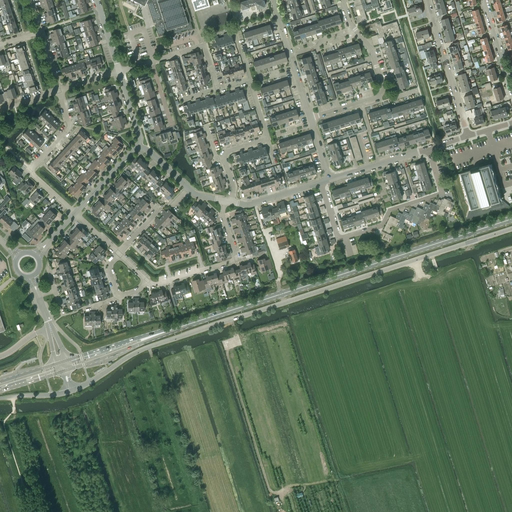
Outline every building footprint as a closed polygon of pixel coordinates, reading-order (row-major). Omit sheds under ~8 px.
[(148,0),(147,4),(153,23),(155,23),(156,26),(155,26),(158,37),(164,35),(164,37),(177,32),(177,34),(181,33),(181,31),(187,29),(188,31),(193,29),(190,22),(191,22),(184,0),(148,0)] [(191,0),(195,11),(209,6),(207,0),(191,0)] [(241,0),(242,2),(239,2),(242,10),(249,8),(249,7),(255,5),(257,9),(265,7),(262,0),(241,0)] [(364,11),(375,8),(379,6),(376,0),(370,0),(371,4),(366,5),(365,3),(361,4),(364,11)] [(384,1),(385,5),(383,5),(384,7),(379,8),(379,6),(375,8),(377,14),(392,9),(389,0),(386,0),(387,0),(384,1)] [(52,1),(41,5),(42,9),(46,8),(46,10),(54,8),(52,1)] [(88,1),(76,4),(78,10),(86,7),(85,4),(89,3),(88,1)] [(364,11),(361,4),(361,2),(354,4),(356,10),(358,9),(360,15),(354,17),(356,23),(366,20),(364,11)] [(414,7),(417,15),(423,13),(421,8),(420,6),(414,7)] [(417,15),(414,7),(407,10),(407,12),(409,11),(411,17),(417,15)] [(0,11),(1,16),(4,16),(11,13),(11,11),(12,10),(11,8),(2,11),(0,11)] [(54,8),(46,10),(47,13),(44,14),(45,18),(56,15),(54,8)] [(56,15),(45,18),(46,22),(50,21),(51,24),(58,22),(56,15)] [(333,16),(336,25),(341,24),(339,15),(333,16)] [(83,28),(92,25),(91,22),(95,21),(94,19),(90,20),(82,22),(83,28)] [(326,29),(323,20),(318,21),(318,23),(320,30),(321,30),(326,29)] [(380,21),(370,24),(365,26),(367,32),(377,28),(379,34),(370,37),(371,40),(378,38),(382,37),(384,36),(383,33),(381,26),(380,21)] [(396,22),(381,26),(383,33),(387,32),(386,30),(392,28),(393,33),(392,33),(393,38),(401,35),(396,22)] [(313,25),(316,34),(321,32),(321,30),(320,30),(318,23),(313,25)] [(259,28),(262,37),(267,35),(264,26),(259,28)] [(52,39),(55,38),(62,36),(60,28),(53,31),(53,33),(50,34),(52,39)] [(97,29),(85,33),(86,38),(95,35),(94,32),(98,31),(97,29)] [(300,38),(297,29),(292,31),(295,40),(300,38)] [(249,31),(251,40),(257,39),(254,30),(249,31)] [(422,31),(424,39),(430,37),(428,30),(422,31)] [(418,41),(424,39),(422,31),(416,33),(418,41)] [(231,44),(234,43),(231,36),(229,37),(228,34),(223,35),(224,38),(219,40),(218,37),(215,38),(216,38),(210,40),(213,47),(215,47),(217,53),(215,54),(217,61),(222,60),(222,59),(222,57),(220,51),(222,50),(221,47),(227,46),(228,49),(232,47),(231,44)] [(55,38),(52,39),(53,43),(56,42),(57,45),(64,42),(62,36),(55,38)] [(100,38),(88,42),(89,47),(98,45),(97,42),(101,41),(100,38)] [(385,48),(394,45),(392,40),(383,43),(385,48)] [(64,42),(57,45),(58,47),(54,48),(56,53),(59,52),(66,49),(64,42)] [(450,51),(451,53),(458,51),(460,51),(458,45),(459,45),(458,42),(452,44),(453,46),(449,47),(449,48),(448,48),(449,51),(450,51)] [(24,51),(25,51),(23,44),(14,47),(16,53),(24,51)] [(348,47),(350,56),(356,54),(353,45),(348,47)] [(428,58),(435,55),(433,50),(432,50),(431,46),(426,47),(425,48),(425,50),(426,52),(424,52),(425,55),(427,55),(428,58)] [(66,49),(59,52),(56,53),(57,57),(60,55),(61,58),(68,56),(66,49)] [(340,59),(337,50),(335,51),(336,53),(333,54),(336,62),(341,61),(340,59)] [(16,53),(15,53),(17,60),(26,57),(24,51),(16,53)] [(189,61),(203,56),(202,54),(199,55),(198,52),(190,54),(191,58),(188,58),(189,60),(189,61)] [(279,54),(282,63),(287,61),(284,52),(279,54)] [(0,65),(3,65),(4,67),(9,66),(6,55),(3,56),(2,55),(0,55),(0,65)] [(430,66),(431,68),(432,67),(437,66),(436,61),(437,61),(435,55),(428,58),(426,58),(427,61),(428,61),(430,66)] [(203,56),(189,61),(190,63),(192,62),(193,65),(201,62),(201,59),(203,58),(203,56)] [(303,65),(312,62),(310,56),(301,59),(303,65)] [(390,64),(399,61),(397,56),(388,58),(390,64)] [(19,65),(28,62),(26,57),(17,60),(19,65)] [(99,58),(94,59),(98,72),(100,71),(99,67),(102,66),(101,64),(104,63),(102,57),(99,58)] [(272,66),(269,57),(263,59),(266,67),(272,66)] [(85,59),(77,61),(78,64),(82,77),(85,76),(83,72),(86,71),(85,69),(88,68),(86,62),(85,59)] [(89,61),(86,62),(88,68),(91,67),(92,69),(94,68),(96,73),(98,72),(94,59),(89,61)] [(172,67),(180,65),(179,61),(178,61),(177,59),(169,61),(170,64),(171,64),(172,67)] [(261,69),(258,60),(253,62),(256,71),(261,69)] [(28,62),(19,65),(18,66),(20,71),(21,71),(30,68),(28,62)] [(201,62),(193,65),(194,68),(192,69),(192,71),(206,67),(205,65),(202,65),(201,62)] [(313,67),(312,62),(303,65),(304,68),(302,69),(303,70),(305,70),(313,67)] [(78,64),(74,66),(76,74),(79,73),(80,77),(82,77),(78,64)] [(236,65),(240,79),(243,78),(242,75),(244,74),(242,66),(239,67),(238,64),(236,65)] [(400,66),(393,68),(395,73),(403,71),(403,68),(405,67),(404,64),(402,65),(400,66)] [(173,74),(181,71),(180,69),(181,69),(180,65),(172,67),(173,71),(172,71),(173,74)] [(232,69),(234,77),(237,77),(238,79),(240,79),(236,65),(234,66),(235,68),(232,69)] [(69,67),(61,70),(63,76),(66,75),(66,77),(69,76),(70,81),(73,80),(69,67)] [(206,67),(192,71),(193,73),(196,72),(197,76),(205,73),(204,70),(206,69),(206,67)] [(226,68),(230,82),(233,81),(232,78),(234,77),(232,69),(229,70),(228,67),(226,68)] [(30,68),(21,71),(23,77),(32,74),(30,68)] [(230,82),(226,68),(224,69),(225,72),(222,72),(225,80),(228,80),(229,82),(230,82)] [(489,76),(496,74),(494,68),(486,70),(488,76),(489,76)] [(364,74),(366,83),(372,81),(368,70),(366,71),(366,73),(364,74)] [(175,79),(184,77),(183,73),(181,73),(181,71),(173,74),(174,76),(175,79)] [(205,73),(197,76),(198,78),(195,79),(196,81),(209,77),(208,75),(206,76),(205,73)] [(356,76),(353,77),(356,86),(361,84),(359,75),(358,73),(355,74),(356,76)] [(459,81),(467,79),(465,73),(458,75),(459,81)] [(32,74),(23,77),(25,82),(33,79),(32,74)] [(435,75),(437,83),(443,81),(441,74),(435,75)] [(437,83),(435,75),(427,78),(428,80),(430,79),(432,85),(437,83)] [(398,84),(407,81),(405,76),(396,78),(398,84)] [(184,77),(175,79),(177,83),(176,83),(177,86),(185,83),(184,81),(185,80),(184,77)] [(199,82),(200,87),(205,86),(204,84),(208,83),(207,80),(210,79),(209,77),(196,81),(196,83),(199,82)] [(35,85),(33,79),(25,82),(27,88),(28,88),(27,88),(35,85)] [(143,90),(151,88),(149,83),(151,82),(150,79),(139,82),(141,86),(143,90)] [(281,82),(284,90),(289,89),(287,80),(281,82)] [(339,84),(338,82),(333,84),(336,94),(341,93),(339,84)] [(185,83),(177,86),(178,88),(179,92),(183,90),(188,89),(186,85),(185,85),(185,83)] [(27,88),(28,88),(29,94),(38,91),(36,85),(35,85),(27,88)] [(4,94),(6,100),(10,98),(10,99),(16,97),(13,88),(7,90),(8,92),(3,93),(4,94)] [(104,99),(117,95),(117,93),(114,93),(113,91),(112,91),(111,88),(104,90),(105,93),(106,96),(103,97),(104,99)] [(145,99),(155,96),(154,92),(152,93),(151,88),(143,90),(144,95),(143,95),(145,99)] [(233,94),(235,102),(238,101),(239,104),(241,103),(238,92),(240,91),(239,89),(234,90),(235,93),(233,94)] [(238,92),(241,103),(246,102),(242,91),(240,91),(238,92)] [(223,97),(226,105),(228,104),(229,107),(231,106),(228,95),(230,95),(229,92),(225,93),(226,96),(223,97)] [(323,92),(314,95),(316,100),(325,97),(324,95),(326,94),(325,92),(323,92)] [(108,103),(116,101),(115,98),(118,97),(117,95),(104,99),(105,101),(107,100),(108,103)] [(214,100),(216,108),(218,107),(219,110),(222,109),(219,98),(220,98),(219,95),(215,96),(216,99),(214,100)] [(466,103),(474,100),(472,95),(464,97),(466,103)] [(75,99),(76,102),(72,103),(74,108),(84,104),(87,103),(85,96),(75,99)] [(148,107),(156,105),(155,100),(156,99),(155,96),(145,99),(146,102),(147,102),(148,107)] [(204,101),(206,109),(208,109),(209,112),(212,111),(209,100),(210,99),(209,97),(205,98),(205,101),(204,101)] [(325,97),(316,100),(318,105),(326,103),(325,97)] [(442,100),(445,107),(451,106),(448,98),(442,100)] [(415,101),(418,110),(423,108),(421,99),(415,101)] [(195,104),(197,112),(198,112),(199,115),(203,114),(199,103),(200,102),(199,100),(195,101),(196,104),(195,104)] [(107,109),(120,105),(120,102),(117,103),(116,101),(108,103),(109,106),(106,107),(107,109)] [(408,113),(413,111),(410,102),(408,103),(408,101),(405,102),(405,104),(408,113)] [(87,103),(84,104),(74,108),(75,112),(79,111),(79,113),(87,111),(85,107),(88,106),(87,103)] [(189,120),(192,119),(192,117),(193,117),(190,106),(191,106),(190,103),(187,104),(182,106),(185,114),(187,113),(189,119),(189,120)] [(501,107),(500,104),(497,105),(498,108),(501,117),(508,115),(506,110),(507,110),(506,107),(505,107),(502,108),(501,107)] [(113,116),(119,114),(118,111),(119,110),(119,108),(121,107),(120,105),(107,109),(108,111),(110,110),(111,113),(112,113),(113,116)] [(150,116),(160,113),(159,109),(158,110),(156,105),(148,107),(149,112),(150,116)] [(493,106),(494,110),(491,111),(490,112),(491,114),(492,114),(494,120),(501,117),(498,108),(497,105),(493,106)] [(384,109),(386,117),(387,119),(392,118),(392,116),(391,113),(390,109),(389,107),(387,108),(387,106),(384,107),(384,108),(384,109)] [(392,118),(398,116),(395,107),(390,109),(391,113),(392,116),(392,118)] [(476,125),(484,122),(482,115),(482,116),(480,109),(474,111),(476,118),(474,118),(476,125)] [(79,113),(80,115),(77,117),(78,121),(84,119),(89,118),(89,117),(91,117),(89,110),(87,111),(79,113)] [(43,122),(49,115),(45,111),(38,118),(43,122)] [(153,124),(161,121),(160,117),(161,116),(160,113),(150,116),(151,119),(152,119),(153,124)] [(280,114),(283,123),(288,121),(286,113),(280,114)] [(112,125),(125,121),(125,118),(122,119),(121,116),(120,117),(119,114),(113,116),(113,119),(114,121),(111,122),(112,125)] [(278,125),(275,116),(275,114),(273,115),(273,116),(270,118),(273,126),(278,125)] [(347,116),(350,125),(355,123),(352,114),(347,116)] [(49,115),(43,122),(46,125),(53,118),(49,115)] [(53,118),(46,125),(50,128),(56,122),(53,118)] [(84,119),(78,121),(80,125),(83,124),(84,127),(91,125),(89,118),(84,119)] [(458,130),(455,120),(452,121),(452,123),(449,123),(452,132),(458,130)] [(125,121),(112,125),(113,127),(115,126),(116,129),(117,129),(117,131),(124,129),(123,127),(124,126),(124,123),(126,123),(125,121)] [(161,121),(153,124),(155,129),(154,129),(155,133),(165,129),(164,126),(163,127),(161,121)] [(56,122),(50,128),(54,132),(60,125),(56,122)] [(248,127),(250,135),(253,134),(254,137),(256,136),(251,122),(250,123),(250,126),(248,127)] [(251,122),(256,136),(258,135),(257,132),(260,132),(257,124),(255,124),(254,122),(251,122)] [(238,130),(240,138),(243,137),(244,140),(246,139),(242,125),(240,126),(241,129),(238,130)] [(242,125),(246,139),(248,138),(247,136),(250,135),(248,127),(245,128),(244,125),(242,125)] [(228,133),(230,141),(233,140),(234,142),(236,142),(231,126),(229,127),(231,132),(228,133)] [(231,126),(236,142),(238,141),(238,139),(240,138),(238,130),(235,131),(233,126),(231,126)] [(192,140),(205,136),(204,133),(202,134),(201,131),(200,131),(200,128),(193,130),(194,133),(193,133),(194,137),(191,138),(192,140)] [(26,139),(33,132),(29,129),(22,135),(26,139)] [(422,131),(425,140),(430,138),(428,129),(422,131)] [(78,135),(86,142),(89,139),(87,137),(87,136),(82,131),(81,132),(81,131),(78,135)] [(170,144),(178,142),(177,138),(175,133),(175,132),(171,133),(170,131),(159,135),(160,136),(156,137),(157,143),(166,140),(167,142),(169,141),(170,144)] [(226,145),(222,132),(222,131),(217,133),(218,136),(221,144),(223,143),(224,146),(226,145)] [(226,145),(229,145),(228,142),(230,141),(228,133),(225,134),(224,131),(222,132),(226,145)] [(33,132),(26,139),(29,141),(27,143),(29,144),(30,143),(36,136),(33,132)] [(75,139),(81,145),(84,142),(85,143),(86,142),(78,135),(77,135),(78,136),(75,139)] [(307,144),(304,135),(299,137),(302,146),(303,148),(304,147),(305,146),(304,145),(307,144)] [(32,144),(34,146),(40,139),(36,136),(30,143),(29,144),(30,145),(32,144)] [(205,136),(192,140),(193,142),(195,141),(196,144),(204,141),(203,138),(206,138),(205,136)] [(385,140),(388,149),(393,148),(390,138),(390,136),(385,138),(385,140)] [(393,148),(398,146),(399,146),(396,139),(396,137),(390,138),(393,148)] [(405,146),(402,137),(396,139),(399,146),(398,146),(399,148),(405,146)] [(111,146),(117,152),(120,150),(120,151),(122,149),(120,147),(122,145),(116,138),(112,142),(113,144),(111,146)] [(40,139),(34,146),(38,150),(44,143),(40,139)] [(81,145),(75,139),(71,142),(78,148),(81,145)] [(204,141),(196,144),(197,147),(194,148),(195,150),(209,146),(208,143),(205,144),(204,141)] [(281,142),(281,141),(278,142),(279,143),(278,143),(281,152),(282,155),(285,154),(284,151),(286,151),(284,142),(281,142)] [(68,146),(75,152),(78,148),(71,142),(68,146)] [(330,150),(338,148),(337,142),(328,145),(330,150)] [(378,152),(383,151),(380,142),(373,144),(376,152),(377,151),(378,152)] [(75,152),(68,146),(65,150),(71,156),(75,152)] [(102,150),(103,151),(110,158),(113,155),(115,157),(116,155),(115,154),(117,152),(111,146),(109,149),(105,146),(102,150)] [(209,146),(195,150),(196,152),(198,151),(199,154),(208,152),(206,149),(209,148),(209,146)] [(265,157),(268,156),(265,148),(262,149),(261,146),(257,147),(258,150),(253,152),(252,149),(247,150),(248,153),(243,155),(242,152),(240,153),(240,154),(235,155),(237,163),(239,162),(241,169),(239,169),(242,177),(247,175),(247,174),(246,171),(244,166),(246,166),(245,163),(251,161),(252,164),(256,163),(255,160),(261,158),(261,161),(266,160),(265,157)] [(338,148),(330,150),(331,156),(340,153),(338,148)] [(62,153),(68,159),(71,156),(65,150),(62,153)] [(110,158),(103,151),(100,155),(101,157),(99,159),(105,165),(108,163),(108,164),(110,162),(108,160),(110,158)] [(208,152),(199,154),(200,157),(198,158),(199,161),(212,156),(211,154),(208,155),(208,152)] [(68,159),(62,153),(58,157),(65,163),(68,159)] [(212,156),(199,161),(199,162),(202,162),(203,165),(204,164),(205,167),(211,165),(210,162),(211,162),(210,159),(212,158),(212,156)] [(55,160),(62,166),(65,163),(58,157),(55,160)] [(341,158),(333,161),(334,166),(343,163),(342,160),(345,159),(344,157),(341,158)] [(137,169),(143,163),(141,161),(141,160),(140,158),(137,160),(135,158),(129,165),(133,168),(134,167),(137,169)] [(92,164),(98,171),(101,168),(103,170),(104,168),(103,167),(105,165),(99,159),(97,162),(95,160),(92,164)] [(62,166),(55,160),(52,164),(51,163),(51,164),(59,172),(60,171),(58,170),(62,166)] [(142,177),(148,170),(146,168),(148,166),(146,164),(145,165),(143,163),(137,169),(139,171),(138,173),(142,177)] [(59,172),(51,164),(48,167),(47,168),(53,173),(54,173),(56,175),(59,172)] [(87,172),(94,178),(96,176),(96,177),(98,175),(96,173),(98,171),(92,164),(88,168),(89,170),(87,172)] [(470,170),(460,173),(471,210),(469,211),(466,219),(509,206),(503,200),(500,201),(489,164),(479,167),(470,169),(470,170)] [(211,165),(205,167),(201,168),(202,171),(206,170),(209,169),(210,172),(207,173),(208,175),(222,171),(221,168),(218,169),(217,166),(212,168),(211,165)] [(308,166),(310,175),(316,174),(313,165),(308,166)] [(305,177),(303,168),(302,166),(297,167),(297,170),(300,178),(305,177)] [(16,186),(22,180),(19,178),(22,175),(14,167),(8,173),(15,179),(12,182),(16,186)] [(418,175),(427,173),(425,167),(416,170),(418,175)] [(150,181),(156,175),(154,172),(153,170),(150,172),(148,170),(142,177),(146,180),(147,179),(150,181)] [(391,172),(390,170),(383,173),(383,176),(386,176),(387,179),(396,177),(394,171),(391,172)] [(222,171),(208,175),(209,177),(212,176),(213,179),(221,177),(220,174),(223,173),(222,171)] [(80,177),(86,184),(89,181),(91,183),(92,181),(91,180),(94,178),(87,172),(85,175),(83,173),(80,177)] [(273,174),(277,187),(280,187),(279,184),(282,183),(281,181),(284,180),(282,174),(279,175),(276,176),(275,173),(273,174)] [(266,180),(268,185),(271,185),(271,186),(274,185),(275,188),(277,187),(273,174),(271,174),(272,177),(269,178),(269,179),(266,180)] [(155,189),(161,182),(159,180),(161,177),(159,175),(158,176),(156,175),(150,181),(152,183),(151,185),(155,189)] [(118,181),(125,187),(127,185),(129,186),(132,182),(125,176),(123,178),(121,177),(120,178),(120,179),(118,181)] [(75,185),(82,191),(84,189),(84,190),(86,188),(84,186),(86,184),(80,177),(76,181),(77,183),(75,185)] [(221,177),(213,179),(214,182),(211,183),(212,185),(225,181),(225,179),(222,180),(221,177)] [(252,191),(250,185),(248,177),(243,179),(245,186),(241,187),(244,195),(247,194),(248,197),(250,196),(249,191),(252,191)] [(368,177),(362,179),(365,188),(370,186),(373,185),(371,177),(368,178),(368,177)] [(389,185),(397,182),(396,177),(387,179),(389,185)] [(268,185),(266,180),(263,180),(260,181),(259,178),(257,179),(261,193),(263,192),(263,189),(266,188),(265,186),(268,185)] [(250,185),(252,191),(255,190),(255,191),(258,190),(259,193),(261,193),(257,179),(255,180),(256,182),(253,183),(253,184),(250,185)] [(125,187),(118,181),(117,183),(116,182),(114,184),(116,186),(114,188),(121,195),(125,191),(123,189),(125,187)] [(225,181),(212,185),(212,187),(215,187),(216,189),(213,191),(214,194),(225,190),(224,187),(223,184),(226,183),(225,181)] [(26,195),(33,188),(28,182),(25,186),(22,184),(18,189),(21,192),(22,191),(26,195)] [(163,193),(169,186),(167,184),(168,184),(166,182),(164,184),(161,182),(155,189),(159,192),(160,191),(163,193)] [(355,191),(352,182),(347,184),(347,186),(349,193),(350,193),(355,191)] [(345,185),(345,186),(342,187),(345,196),(350,194),(350,193),(349,193),(347,186),(347,184),(345,185)] [(82,191),(75,185),(73,188),(71,186),(67,190),(74,197),(77,194),(79,196),(80,194),(79,193),(82,191)] [(169,186),(163,193),(165,195),(164,197),(168,200),(174,194),(172,192),(174,189),(172,187),(171,188),(169,186)] [(121,195),(114,188),(112,191),(110,189),(108,191),(109,191),(107,193),(114,199),(116,197),(118,198),(121,195)] [(28,201),(26,199),(21,205),(24,207),(29,202),(34,206),(42,197),(36,192),(28,201)] [(114,199),(107,193),(106,195),(105,195),(103,196),(105,198),(103,201),(110,207),(113,203),(112,201),(114,199)] [(305,203),(314,200),(312,194),(303,197),(305,203)] [(137,201),(149,211),(150,209),(147,206),(149,204),(148,203),(150,201),(145,197),(143,199),(141,201),(139,199),(137,201)] [(446,199),(444,198),(442,201),(438,199),(436,205),(440,207),(437,212),(443,215),(444,213),(445,212),(443,211),(445,206),(450,208),(453,202),(450,201),(451,200),(450,199),(448,198),(447,198),(446,199)] [(110,207),(103,201),(101,203),(99,201),(97,203),(98,204),(96,205),(103,212),(103,211),(105,209),(106,211),(110,207)] [(149,211),(137,201),(136,202),(138,204),(136,206),(142,212),(144,210),(147,213),(149,211)] [(195,215),(206,204),(204,202),(201,205),(199,203),(197,205),(195,203),(191,207),(193,209),(193,210),(195,212),(194,213),(195,215)] [(273,209),(276,218),(280,216),(280,214),(286,212),(283,202),(276,204),(277,208),(273,209)] [(426,211),(423,217),(430,220),(431,216),(429,215),(432,210),(437,212),(440,207),(436,205),(430,202),(429,205),(425,203),(422,209),(426,211)] [(206,204),(195,215),(197,217),(199,218),(206,211),(204,209),(208,205),(206,204)] [(94,208),(93,207),(92,209),(94,210),(92,213),(99,219),(102,215),(103,215),(105,213),(103,211),(103,212),(96,205),(94,208)] [(317,205),(307,208),(308,213),(317,210),(316,208),(318,207),(317,205)] [(142,212),(136,206),(134,208),(132,206),(130,208),(142,219),(143,217),(140,214),(142,212)] [(377,207),(371,208),(374,217),(380,216),(379,215),(382,214),(380,206),(377,207)] [(48,209),(48,208),(44,213),(46,215),(46,214),(53,221),(57,216),(54,214),(56,212),(50,207),(48,209)] [(276,218),(273,209),(269,210),(268,207),(262,209),(265,219),(271,217),(272,219),(275,218),(276,218)] [(418,221),(420,216),(423,217),(426,211),(422,209),(417,207),(415,210),(411,208),(409,214),(413,215),(410,221),(416,224),(418,221)] [(129,214),(135,220),(137,217),(140,220),(142,219),(130,208),(129,210),(131,212),(129,214)] [(366,210),(369,219),(374,217),(371,208),(366,210)] [(0,221),(3,225),(9,219),(4,215),(7,212),(5,209),(0,214),(0,221)] [(206,211),(199,218),(201,220),(203,222),(213,211),(211,209),(208,212),(206,211)] [(163,212),(171,220),(173,218),(175,219),(176,217),(169,210),(167,212),(165,210),(163,212)] [(232,221),(247,217),(246,215),(244,215),(243,213),(242,213),(241,210),(235,212),(236,215),(235,215),(236,218),(231,219),(232,221)] [(317,210),(308,213),(305,214),(307,219),(319,215),(317,210)] [(213,211),(203,222),(204,224),(206,222),(208,224),(209,223),(211,225),(216,220),(214,218),(212,216),(215,212),(213,211)] [(409,214),(403,211),(402,214),(398,212),(395,218),(399,220),(397,226),(403,229),(404,225),(402,224),(405,219),(410,221),(413,215),(409,214)] [(162,218),(169,225),(171,223),(170,222),(171,220),(163,212),(162,214),(164,216),(162,218)] [(356,215),(359,224),(364,222),(364,220),(364,221),(362,213),(356,215)] [(39,221),(44,225),(46,223),(48,225),(53,221),(46,214),(46,215),(42,219),(41,218),(39,221)] [(135,220),(129,214),(127,216),(125,214),(123,216),(135,226),(137,224),(133,221),(135,220)] [(359,224),(356,215),(351,217),(354,225),(359,224)] [(395,218),(390,215),(383,230),(389,233),(391,229),(389,229),(392,223),(397,226),(399,220),(395,218)] [(135,226),(123,216),(122,217),(124,219),(122,221),(128,227),(130,225),(133,228),(135,226)] [(247,217),(232,221),(233,224),(237,223),(238,225),(246,222),(245,220),(247,219),(247,217)] [(319,217),(311,220),(308,221),(310,226),(312,226),(321,223),(319,217)] [(156,220),(164,227),(166,225),(168,227),(169,225),(162,218),(160,220),(158,218),(156,220)] [(9,219),(3,225),(7,229),(9,227),(14,232),(19,226),(14,221),(13,223),(9,219)] [(39,221),(38,220),(32,226),(34,228),(40,234),(44,229),(42,227),(44,225),(39,221)] [(164,227),(156,220),(155,222),(157,223),(155,225),(159,229),(162,232),(164,231),(163,229),(164,227)] [(128,227),(122,221),(120,223),(118,221),(117,223),(128,234),(130,232),(126,229),(128,227)] [(246,222),(238,225),(239,228),(234,229),(235,231),(250,227),(249,224),(247,225),(246,222)] [(128,234),(117,223),(115,225),(117,227),(115,229),(113,231),(118,236),(120,233),(121,234),(123,232),(126,235),(128,234)] [(34,228),(32,226),(26,233),(32,238),(34,236),(36,238),(40,234),(34,228)] [(212,236),(221,233),(220,230),(221,230),(220,228),(217,229),(216,226),(207,228),(209,234),(211,233),(212,236)] [(74,232),(80,238),(82,236),(84,237),(88,233),(81,227),(79,229),(76,227),(75,229),(76,230),(74,232)] [(250,227),(235,231),(236,233),(240,232),(241,235),(249,232),(248,230),(250,229),(250,227)] [(251,231),(249,232),(241,235),(242,237),(238,239),(238,241),(253,236),(251,231)] [(69,240),(76,246),(79,242),(78,241),(80,238),(74,232),(72,235),(71,234),(69,236),(71,238),(69,240)] [(24,233),(22,236),(28,241),(30,239),(24,233)] [(138,249),(149,238),(144,233),(139,238),(140,239),(138,242),(140,244),(137,247),(138,249)] [(221,233),(212,236),(213,239),(211,240),(212,245),(221,242),(220,239),(223,238),(222,236),(221,236),(221,233)] [(324,233),(315,236),(317,241),(326,238),(324,233)] [(253,236),(238,241),(239,243),(243,242),(244,244),(252,242),(251,239),(253,239),(253,236)] [(279,250),(289,247),(285,236),(276,239),(279,250)] [(196,250),(195,248),(198,247),(196,241),(195,237),(189,238),(190,240),(187,241),(192,255),(194,255),(193,251),(196,250)] [(149,238),(138,249),(140,251),(143,247),(145,249),(151,243),(153,241),(151,239),(149,238)] [(62,245),(68,251),(70,249),(72,250),(76,246),(69,240),(67,242),(64,240),(63,242),(64,243),(62,245)] [(183,245),(186,253),(188,252),(190,256),(192,255),(187,241),(185,241),(186,244),(183,245)] [(183,245),(182,242),(177,244),(182,259),(185,258),(183,254),(186,253),(183,245)] [(217,253),(226,250),(225,247),(226,247),(225,245),(222,246),(221,242),(212,245),(214,250),(216,250),(217,253)] [(241,251),(256,246),(255,244),(253,245),(252,242),(244,244),(245,247),(241,248),(241,251)] [(146,256),(156,244),(155,243),(153,245),(151,243),(145,249),(147,251),(144,254),(146,256)] [(156,244),(146,256),(148,257),(151,254),(153,256),(159,250),(157,248),(158,246),(156,244)] [(172,245),(173,248),(176,256),(178,255),(180,259),(182,259),(177,244),(172,245)] [(68,251),(62,245),(60,248),(59,247),(57,249),(59,251),(55,255),(59,258),(61,256),(64,259),(67,255),(66,254),(68,251)] [(94,252),(103,260),(105,258),(103,255),(106,251),(99,246),(95,250),(96,250),(94,252)] [(256,246),(241,251),(242,253),(246,251),(247,254),(255,252),(256,251),(257,250),(256,248),(256,246)] [(172,262),(168,247),(166,247),(166,250),(164,251),(161,252),(163,258),(166,257),(166,259),(169,258),(170,262),(172,262)] [(226,250),(217,253),(218,256),(216,257),(218,262),(227,259),(226,256),(229,255),(228,252),(227,253),(226,250)] [(292,262),(298,260),(295,253),(293,253),(292,250),(288,251),(292,262)] [(103,260),(94,252),(93,253),(89,257),(95,263),(98,260),(101,262),(103,260)] [(265,270),(271,268),(268,260),(265,261),(264,258),(261,259),(262,260),(258,261),(261,271),(264,269),(265,270)] [(57,274),(69,270),(68,267),(66,261),(58,264),(60,269),(56,270),(57,274)] [(245,265),(247,274),(250,273),(251,275),(256,273),(254,264),(251,265),(250,262),(247,263),(248,264),(245,265)] [(237,270),(239,278),(245,277),(244,275),(247,274),(245,265),(242,266),(242,265),(239,265),(240,269),(237,270)] [(228,270),(230,279),(234,278),(234,280),(239,278),(237,270),(234,271),(233,267),(231,268),(231,269),(228,270)] [(92,278),(104,275),(103,271),(99,273),(98,268),(89,271),(91,276),(92,276),(92,278)] [(69,270),(57,274),(58,276),(61,275),(63,280),(72,277),(70,271),(69,271),(69,270)] [(220,275),(223,284),(228,282),(227,280),(230,279),(228,270),(225,271),(225,270),(222,271),(223,274),(220,275)] [(211,275),(213,284),(217,283),(217,285),(223,284),(220,275),(217,276),(216,273),(213,273),(214,274),(211,275)] [(104,275),(92,278),(93,280),(92,280),(94,286),(103,283),(101,279),(105,277),(104,275)] [(213,284),(211,275),(208,276),(208,275),(205,276),(206,279),(203,280),(206,289),(211,287),(210,285),(213,284)] [(72,277),(63,280),(64,284),(61,285),(62,289),(73,285),(73,282),(72,277)] [(195,280),(192,282),(195,291),(198,290),(199,291),(205,289),(202,280),(199,281),(198,279),(195,280)] [(178,285),(181,294),(184,293),(185,295),(190,293),(188,284),(184,285),(184,282),(181,283),(181,284),(178,285)] [(97,293),(109,290),(108,286),(104,288),(103,283),(94,286),(96,291),(97,293)] [(68,295),(76,292),(74,286),(73,285),(62,289),(63,291),(66,290),(68,295)] [(174,289),(171,290),(173,298),(172,298),(174,306),(177,305),(176,300),(182,297),(181,294),(178,285),(176,286),(175,285),(173,286),(174,289)] [(162,292),(161,289),(159,290),(159,291),(156,292),(159,301),(160,303),(168,300),(165,291),(162,292)] [(109,290),(97,293),(98,295),(97,295),(99,301),(107,298),(106,293),(110,292),(109,290)] [(76,292),(68,295),(69,299),(66,300),(67,304),(78,300),(77,297),(78,297),(76,292)] [(159,301),(156,292),(153,293),(153,292),(151,293),(152,296),(148,297),(151,305),(157,304),(156,302),(159,301)] [(136,310),(136,298),(132,298),(133,302),(128,302),(128,311),(134,311),(134,310),(136,310),(136,311),(136,310)] [(136,298),(136,310),(138,310),(138,311),(144,311),(144,302),(139,302),(139,298),(136,298)] [(78,300),(67,304),(67,306),(71,305),(73,309),(81,307),(79,301),(78,300)] [(114,317),(114,305),(111,305),(111,309),(106,309),(106,318),(112,318),(112,317),(114,317)] [(114,317),(114,318),(114,317),(116,317),(116,318),(122,317),(122,309),(117,309),(117,305),(114,305),(114,317)] [(92,324),(92,312),(89,312),(89,316),(84,316),(85,325),(90,325),(90,324),(92,324)] [(92,324),(92,325),(93,325),(93,324),(95,324),(101,324),(100,315),(95,316),(95,312),(92,312),(92,324)]
